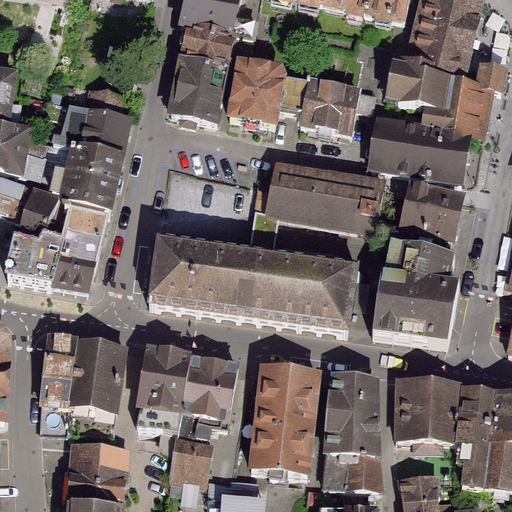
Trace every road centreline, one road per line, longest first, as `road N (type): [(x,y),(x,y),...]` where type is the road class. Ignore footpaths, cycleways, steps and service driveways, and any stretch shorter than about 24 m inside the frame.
road 1 (residential): [(107,326),(390,365)]
road 2 (residential): [(472,375),(511,138)]
road 3 (residential): [(107,326),(152,135)]
road 4 (residential): [(35,316),(25,441),(30,511)]
road 5 (residential): [(340,173),(152,135)]
road 6 (residential): [(152,135),(175,0)]
road 7 (residential): [(393,511),(387,386)]
